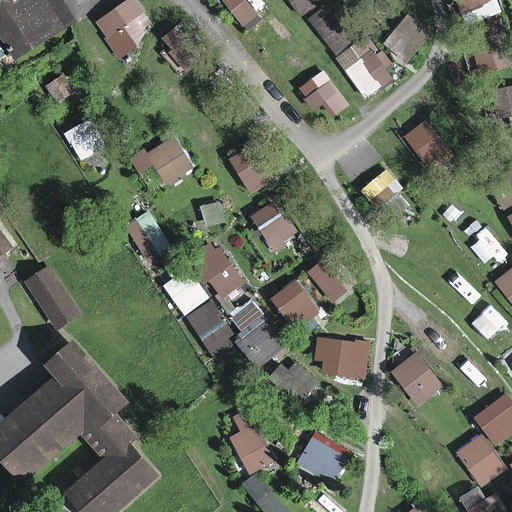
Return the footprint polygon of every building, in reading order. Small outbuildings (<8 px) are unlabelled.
[(0,0),(0,37),(3,36),(20,63),(89,19),(76,0),(0,0)] [(154,10),(146,0),(131,0),(103,20),(128,56),(144,45),(152,30),(143,17),(154,10)] [(278,4),(274,0),(230,0),(252,26),(278,4)] [(329,0),(299,0),(310,14),(329,0)] [(339,0),(335,0),(317,15),(347,52),(368,36),(339,0)] [(465,0),(469,10),(496,0),(465,0)] [(301,29),(283,10),(262,29),(280,48),(301,29)] [(440,30),(414,12),(397,38),(422,56),(440,30)] [(511,64),(511,27),(509,17),(494,22),(506,66),(511,64)] [(211,56),(185,23),(169,35),(195,69),(211,56)] [(401,75),(380,48),(353,68),(374,95),(401,75)] [(348,90),(331,68),(309,85),(325,106),(348,90)] [(52,85),(63,100),(76,91),(65,76),(52,85)] [(89,157),(115,142),(98,114),(72,130),(89,157)] [(458,150),(434,117),(411,133),(435,166),(458,150)] [(202,166),(182,134),(156,151),(152,145),(138,153),(149,171),(162,163),(175,183),(202,166)] [(238,156),(259,189),(287,171),(266,138),(238,156)] [(404,177),(395,166),(369,188),(378,199),(404,177)] [(292,216),(280,198),(258,213),(283,251),(295,243),(292,238),(306,229),(296,214),(292,216)] [(231,219),(227,199),(207,203),(212,223),(231,219)] [(157,260),(180,245),(157,208),(134,222),(157,260)] [(0,269),(27,250),(0,211),(0,269)] [(495,230),(472,241),(481,260),(505,249),(495,230)] [(230,294),(252,278),(227,244),(202,262),(215,281),(219,278),(230,294)] [(315,268),(343,301),(368,279),(340,246),(315,268)] [(89,311),(57,263),(34,278),(66,326),(89,311)] [(195,265),(172,281),(193,312),(216,296),(195,265)] [(511,269),(502,277),(511,290),(511,269)] [(305,276),(279,295),(299,323),(311,314),(318,324),(332,314),(305,276)] [(219,297),(193,314),(223,358),(240,346),(236,341),(245,335),(219,297)] [(265,367),(295,345),(275,319),(245,341),(265,367)] [(481,357),(451,319),(428,338),(450,366),(463,356),(471,365),(481,357)] [(140,400),(84,337),(55,362),(65,374),(0,429),(0,456),(26,486),(91,430),(115,457),(76,490),(94,511),(125,511),(171,473),(142,440),(149,434),(128,410),(140,400)] [(372,376),(377,339),(363,337),(362,340),(336,337),(331,371),(372,376)] [(427,404),(451,386),(424,351),(401,369),(427,404)] [(306,403),(326,378),(304,359),(298,366),(288,359),(274,376),(306,403)] [(511,436),(511,392),(483,415),(504,442),(511,436)] [(252,478),(289,458),(258,402),(239,413),(248,430),(237,435),(244,447),(237,451),(252,478)] [(304,458),(341,481),(360,450),(322,428),(304,458)] [(487,484),(511,466),(488,432),(463,449),(487,484)] [(302,511),(269,470),(252,483),(274,511),(302,511)] [(477,511),(511,511),(511,505),(504,491),(475,508),(477,511)]
